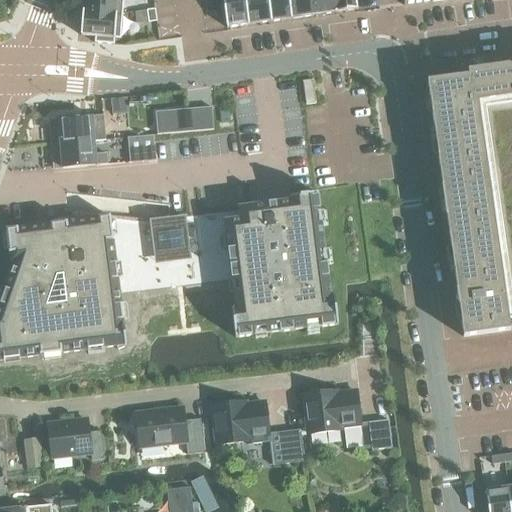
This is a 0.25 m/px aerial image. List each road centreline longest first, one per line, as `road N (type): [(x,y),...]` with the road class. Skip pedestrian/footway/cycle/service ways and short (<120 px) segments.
road 1 (residential): [(380,58),(395,92),(453,511)]
road 2 (residential): [(365,369),(30,411),(0,407)]
road 3 (residential): [(138,83),(360,54),(380,58)]
road 4 (residential): [(380,58),(398,47),(511,30)]
road 5 (residential): [(13,83),(138,83)]
